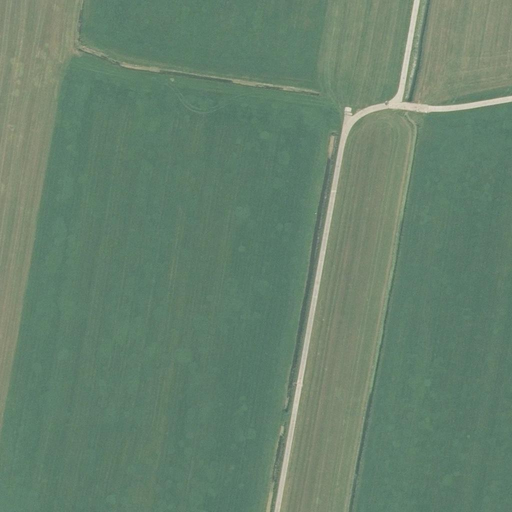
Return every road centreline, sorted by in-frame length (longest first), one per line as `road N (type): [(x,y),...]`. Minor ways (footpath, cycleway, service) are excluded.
road 1 (track): [(275,511),(347,108),(317,82),(122,51),(103,39),(96,0)]
road 2 (track): [(346,126),(375,108),(511,99)]
